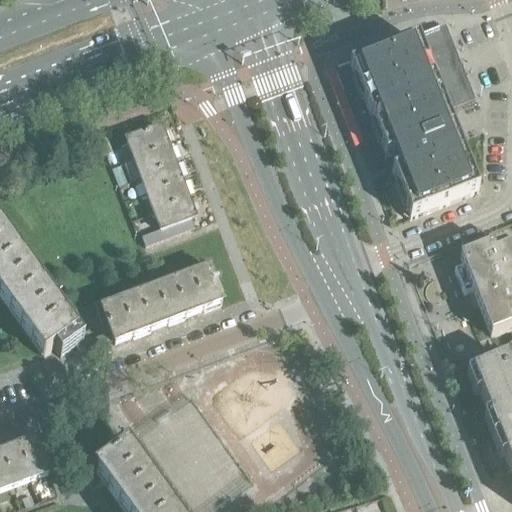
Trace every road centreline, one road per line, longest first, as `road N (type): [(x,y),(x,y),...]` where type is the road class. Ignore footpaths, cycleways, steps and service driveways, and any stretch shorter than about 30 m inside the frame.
road 1 (residential): [(0,426),(324,299)]
road 2 (tertiary): [(208,20),(324,299)]
road 3 (tertiary): [(356,280),(261,1)]
road 4 (tertiary): [(454,511),(356,280)]
road 5 (tertiary): [(324,299),(428,511)]
road 6 (secondary): [(0,104),(208,20)]
